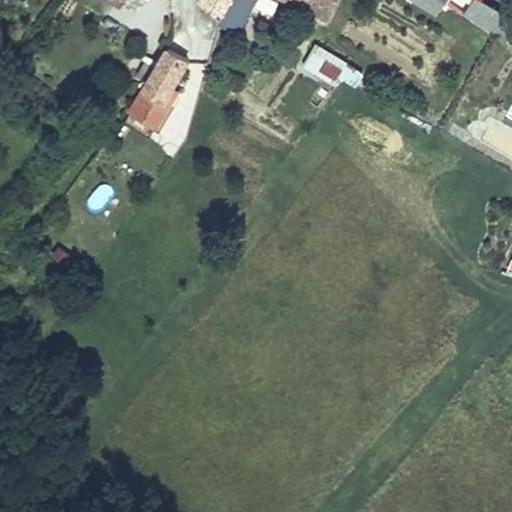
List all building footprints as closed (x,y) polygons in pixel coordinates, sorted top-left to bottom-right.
[(199,0),(213,7),(215,3),(226,8),(230,0),(199,0)] [(237,32),(255,0),(296,0),(326,14),(333,0),(230,0),(226,8),(224,12),(219,22),(237,32)] [(417,0),(436,11),(442,0),(417,0)] [(445,2),(463,13),(505,41),(511,29),(511,16),(482,0),(446,0),(445,1),(445,2)] [(224,12),(226,8),(215,3),(213,7),(224,12)] [(304,64),(328,79),(325,84),(331,87),(337,77),(346,61),(316,43),(304,64)] [(125,106),(150,123),(169,96),(163,92),(185,59),(165,45),(125,106)] [(460,103),(451,119),(466,128),(478,114),(470,108),(460,103)] [(174,116),(195,130),(201,120),(180,105),(174,116)]
